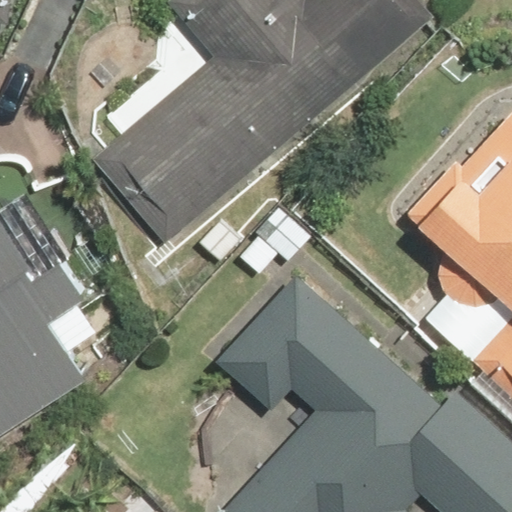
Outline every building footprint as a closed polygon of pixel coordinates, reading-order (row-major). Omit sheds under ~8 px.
[(0,0),(0,14),(11,16),(13,0),(0,0)] [(90,157),(159,241),(442,10),(433,0),(175,0),(219,52),(90,157)] [(511,109),(418,211),(511,296),(511,311),(476,350),(511,382),(511,109)] [(0,441),(118,372),(83,313),(115,295),(72,224),(41,242),(0,172),(0,441)] [(287,196),(239,239),(265,268),(284,251),(290,258),(319,232),(287,196)] [(447,511),(507,511),(511,507),(511,428),(460,382),(446,398),(300,266),(221,353),(275,402),(297,377),(322,399),(219,511),(404,511),(424,491),(447,511)]
